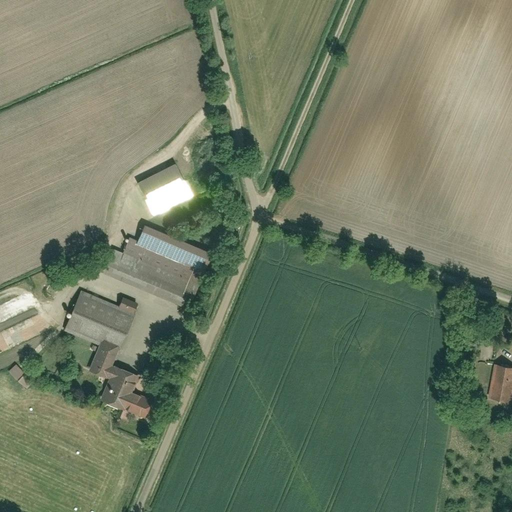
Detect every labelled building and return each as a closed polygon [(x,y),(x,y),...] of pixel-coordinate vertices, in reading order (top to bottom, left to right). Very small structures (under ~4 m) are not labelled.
[(191,195),(174,163),(135,183),(151,215),(191,195)] [(210,254),(143,225),(136,241),(128,237),(122,253),(113,250),(103,274),(187,309),(210,254)] [(118,306),(80,291),(63,331),(99,346),(117,354),(135,313),(133,312),(137,304),(122,298),(118,306)] [(112,366),(117,354),(99,346),(88,371),(108,379),(99,400),(144,419),(152,400),(133,392),(139,377),(112,366)] [(33,382),(15,365),(9,371),(27,389),(33,382)] [(511,402),(511,367),(494,365),(488,399),(511,402)]
